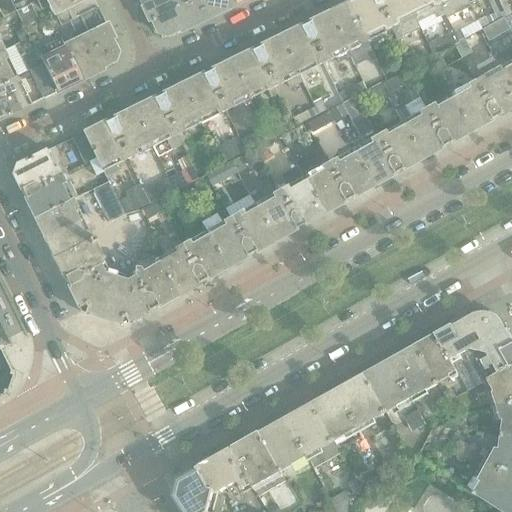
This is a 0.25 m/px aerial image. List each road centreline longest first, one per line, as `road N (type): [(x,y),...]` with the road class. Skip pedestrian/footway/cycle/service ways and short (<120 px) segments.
road 1 (tertiary): [(511,157),(80,399)]
road 2 (tertiary): [(104,469),(492,250)]
road 3 (tertiary): [(80,399),(0,240)]
road 4 (residential): [(0,144),(154,69)]
road 5 (residential): [(154,69),(295,0)]
road 6 (tertiary): [(22,511),(86,456),(91,434),(80,399)]
